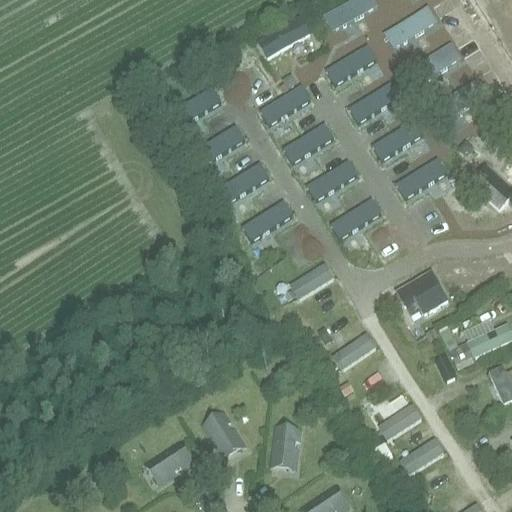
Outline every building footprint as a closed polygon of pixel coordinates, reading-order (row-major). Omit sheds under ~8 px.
[(333,37),(378,11),(371,0),(356,0),(323,20),(333,37)] [(511,8),(508,0),(494,0),(508,29),(511,26),(511,8)] [(394,54),(438,27),(428,10),(383,37),(394,54)] [(302,21),(257,46),(267,63),(311,38),(302,21)] [(417,92),(461,64),(451,47),(407,75),(417,92)] [(367,49),(326,74),(335,89),(376,64),(367,49)] [(474,85),(430,112),(440,129),(485,102),(474,85)] [(357,127),(399,102),(390,87),(348,112),(357,127)] [(269,130),(310,104),(301,89),(260,115),(269,130)] [(180,132),(221,106),(212,91),(171,117),(180,132)] [(381,165),(423,139),(414,124),(372,150),(381,165)] [(292,168),(333,142),(324,128),(283,153),(292,168)] [(203,170),(245,145),(236,130),(194,155),(203,170)] [(405,203),(446,177),(437,162),(396,188),(405,203)] [(316,205),(357,180),(348,165),(306,190),(316,205)] [(227,208),(269,182),(260,167),(218,193),(227,208)] [(470,185),(469,187),(499,215),(511,200),(511,192),(486,168),(470,185)] [(340,244),(381,218),(372,203),(330,229),(340,244)] [(251,245),(293,220),(283,205),(242,231),(251,245)] [(453,212),(436,223),(441,231),(459,221),(453,212)] [(299,305),(334,283),(325,269),(290,291),(299,305)] [(432,275),(396,296),(404,311),(415,305),(424,320),(449,305),(432,275)] [(458,351),(449,356),(458,374),(476,366),(475,363),(511,345),(511,337),(508,329),(467,348),(458,351)] [(332,341),(325,331),(318,336),(325,346),(332,341)] [(367,338),(332,361),(341,375),(376,352),(367,338)] [(458,351),(453,340),(444,345),(449,356),(458,351)] [(446,358),(434,364),(445,386),(457,381),(446,358)] [(503,371),(489,377),(494,387),(503,408),(504,409),(511,405),(511,388),(511,389),(503,371)] [(377,393),(394,390),(392,380),(375,383),(377,393)] [(353,395),(348,386),(339,391),(345,400),(353,395)] [(413,409),(378,431),(387,445),(422,423),(413,409)] [(224,463),(245,449),(224,416),(203,430),(224,463)] [(296,473),(301,434),(276,431),(271,470),(296,473)] [(435,444),(400,466),(409,480),(444,458),(435,444)] [(159,488),(192,467),(178,446),(146,467),(159,488)] [(301,511),(346,511),(348,511),(334,490),(301,511)]
